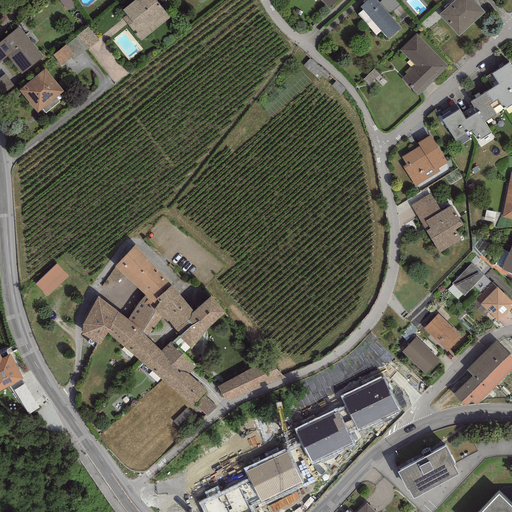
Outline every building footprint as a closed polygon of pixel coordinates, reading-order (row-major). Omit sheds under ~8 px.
[(172,20),(155,0),(144,0),(122,19),(142,44),(172,20)] [(322,0),(332,13),(348,0),(322,0)] [(400,31),(370,0),(357,13),(385,43),(400,31)] [(472,0),(454,0),(438,14),(458,36),(483,13),(472,0)] [(66,39),(76,53),(98,37),(88,23),(66,39)] [(46,59),(22,28),(0,44),(0,66),(10,59),(23,76),(46,59)] [(413,36),(397,52),(414,69),(401,83),(416,98),(445,68),(413,36)] [(76,56),(68,46),(55,57),(63,67),(76,56)] [(368,81),(379,71),(374,66),(363,75),(368,81)] [(310,85),(295,68),(258,102),(274,119),(310,85)] [(511,81),(504,68),(488,77),(494,87),(467,104),(474,116),(481,111),(486,120),(511,105),(504,95),(511,89),(511,81)] [(48,71),(22,93),(41,116),(67,95),(48,71)] [(454,113),(438,123),(452,144),(467,134),(474,144),(486,136),(472,116),(461,123),(454,113)] [(444,166),(428,139),(398,158),(403,167),(400,169),(412,190),(439,174),(435,171),(444,166)] [(511,171),(511,172),(501,217),(511,219),(511,171)] [(428,197),(409,207),(435,255),(457,243),(452,233),(460,229),(449,209),(438,214),(428,197)] [(511,244),(498,271),(511,276),(511,244)] [(177,284),(142,246),(119,268),(148,295),(156,303),(177,284)] [(59,266),(38,285),(49,297),(70,278),(59,266)] [(481,280),(467,267),(448,287),(461,300),(481,280)] [(199,309),(177,284),(156,303),(166,317),(178,330),(183,336),(203,319),(199,314),(201,312),(199,309)] [(511,309),(511,302),(494,285),(474,307),(496,327),(511,309)] [(156,303),(148,295),(130,321),(150,339),(166,317),(156,303)] [(232,314),(216,297),(201,312),(199,314),(203,319),(183,336),(198,351),(232,314)] [(113,336),(211,420),(219,410),(207,399),(212,393),(191,375),(194,371),(200,364),(174,342),(169,348),(165,352),(150,339),(130,321),(108,302),(84,329),(104,346),(113,336)] [(457,340),(434,317),(420,331),(442,354),(457,340)] [(437,363),(413,339),(398,355),(421,378),(437,363)] [(508,374),(511,369),(511,360),(494,342),(465,371),(472,379),(452,398),(463,409),(469,403),(474,408),(508,374)] [(7,351),(0,355),(0,394),(25,378),(7,351)] [(273,362),(222,389),(233,403),(289,378),(273,362)] [(448,449),(401,475),(415,502),(460,477),(448,449)] [(498,492),(478,511),(511,511),(511,503),(511,504),(498,492)]
